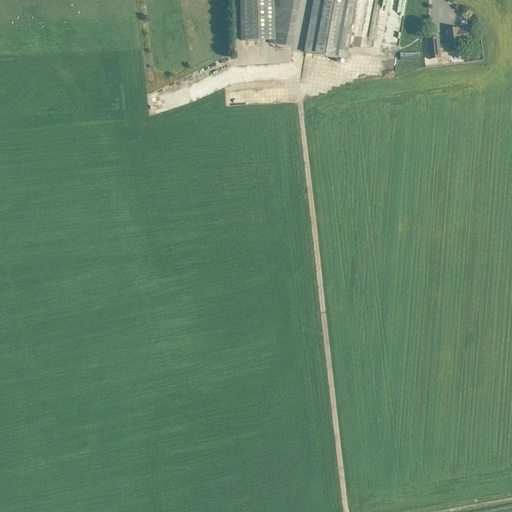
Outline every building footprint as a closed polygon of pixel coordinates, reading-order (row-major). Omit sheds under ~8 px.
[(274,14),(273,0),(241,0),(242,41),(269,41),(274,14)] [(269,44),(291,48),(299,0),(276,0),(274,14),(269,41),(269,44)] [(353,0),(315,0),(306,54),(346,61),(352,31),(348,31),(353,0)] [(459,30),(458,28),(446,30),(448,45),(460,44),(460,42),(472,41),(472,38),(470,28),(459,30)] [(427,39),(430,60),(441,58),(438,37),(427,39)] [(400,53),(400,62),(419,62),(419,53),(400,53)]
